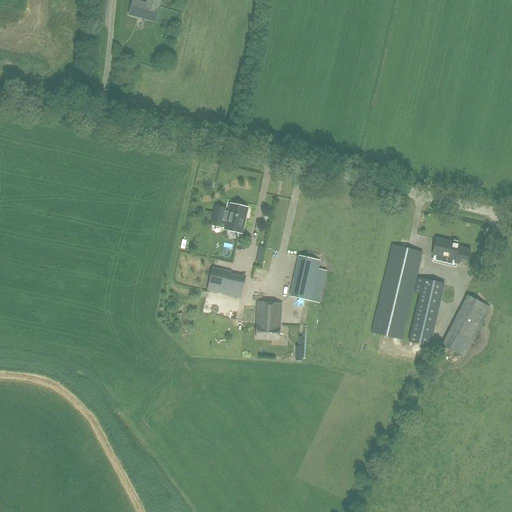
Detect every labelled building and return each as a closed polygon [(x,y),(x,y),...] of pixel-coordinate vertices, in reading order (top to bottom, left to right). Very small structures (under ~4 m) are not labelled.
[(160,0),(146,0),(146,3),(133,0),(132,0),(128,15),(155,22),(159,7),(158,7),(160,0)] [(210,189),(214,177),(203,174),(200,186),(210,189)] [(237,232),(241,233),(247,208),(243,207),(235,205),(234,205),(230,204),(229,212),(225,211),(225,209),(215,206),(213,213),(214,213),(213,218),(226,221),(225,229),(229,230),(229,231),(237,233),(237,232)] [(459,245),(435,239),(432,255),(454,260),(453,263),(466,266),(470,250),(458,248),(459,245)] [(371,333),(400,340),(421,252),(392,246),(371,333)] [(292,287),(290,296),(310,301),(320,261),(299,256),(297,265),(298,265),(293,288),(292,287)] [(243,276),(243,278),(230,275),(230,274),(212,269),(208,289),(241,296),(245,277),(243,276)] [(444,278),(419,272),(416,282),(422,283),(409,342),(428,347),(444,278)] [(467,297),(449,333),(442,346),(464,357),(470,344),(489,308),(467,297)] [(257,303),(255,339),(279,340),(281,304),(257,303)] [(289,326),(280,326),(279,345),(289,346),(289,326)]
